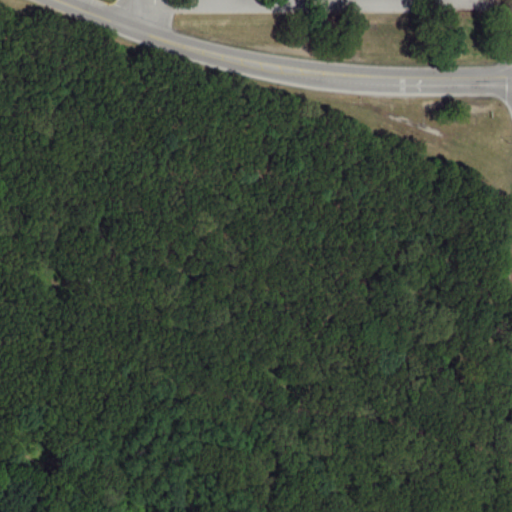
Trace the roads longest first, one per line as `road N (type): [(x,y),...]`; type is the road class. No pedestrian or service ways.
road 1 (tertiary): [(511,78),(311,75),(171,43),(60,0)]
road 2 (residential): [(401,0),(134,3)]
